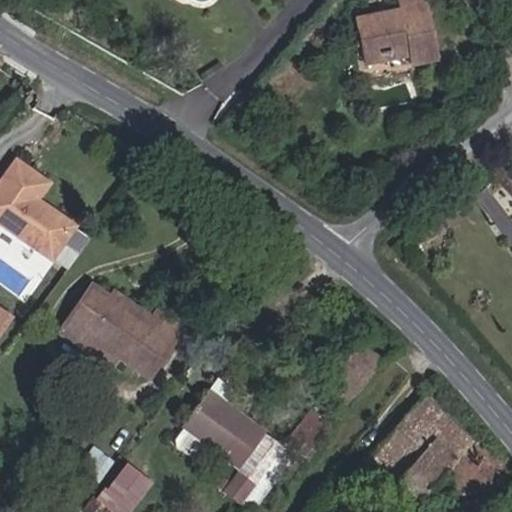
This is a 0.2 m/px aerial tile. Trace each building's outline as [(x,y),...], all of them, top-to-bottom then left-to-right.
[(408,65),(436,59),(424,0),(395,0),(398,11),(354,19),(362,64),(406,55),(408,65)] [(405,130),(402,117),(384,120),(386,133),(405,130)] [(58,184),(20,160),(0,189),(0,225),(56,266),(82,228),(46,201),(58,184)] [(125,365),(150,332),(111,303),(94,291),(73,321),(89,335),(103,346),(125,365)] [(150,332),(125,365),(145,380),(180,335),(156,317),(151,324),(116,297),(111,303),(150,332)] [(17,321),(0,308),(0,340),(3,342),(17,321)] [(81,346),(89,335),(73,321),(64,334),(81,346)] [(329,386),(350,403),(396,346),(376,329),(329,386)] [(96,357),(103,346),(89,335),(81,346),(96,357)] [(272,435),(215,392),(189,429),(246,471),(272,435)] [(429,399),(398,433),(378,458),(431,505),(476,441),(429,399)] [(264,511),(269,511),(313,454),(300,444),(255,505),(264,511)] [(138,489),(157,463),(145,454),(126,480),(138,489)] [(7,511),(57,511),(21,489),(7,511)]
